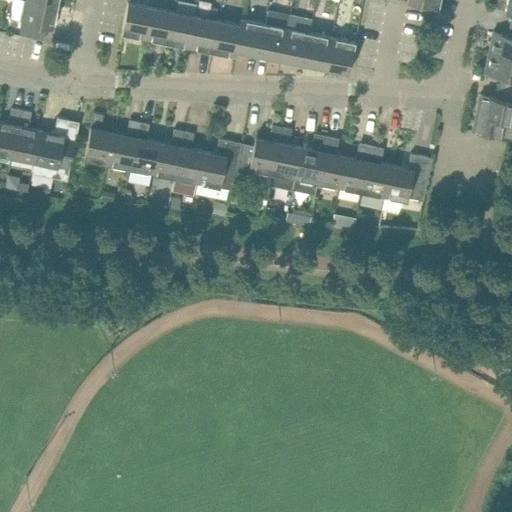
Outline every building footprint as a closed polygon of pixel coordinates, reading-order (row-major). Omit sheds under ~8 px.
[(52,28),(57,5),(34,0),(25,0),(25,2),(21,22),(47,27),(52,28)] [(144,37),(151,6),(127,1),(121,32),(144,37)] [(167,42),(173,10),(151,6),(144,37),(167,42)] [(189,46),(195,15),(173,10),(167,42),(189,46)] [(211,51),(218,19),(195,15),(189,46),(211,51)] [(258,54),(264,22),(241,18),(240,24),(235,49),(236,50),(258,54)] [(240,24),(218,19),(211,51),(235,55),(236,50),(235,49),(240,24)] [(21,22),(18,34),(44,40),(47,27),(21,22)] [(280,58),(287,27),(264,22),(258,54),(280,58)] [(511,23),(511,24),(508,34),(493,31),(488,52),(511,56),(511,23)] [(303,63),(309,31),(287,27),(280,58),(303,63)] [(325,67),(331,36),(309,31),(303,63),(325,67)] [(348,72),(355,40),(331,36),(325,67),(348,72)] [(511,56),(488,52),(484,73),(505,77),(503,87),(511,89),(511,56)] [(511,118),(511,119),(511,113),(511,89),(503,87),(500,98),(479,93),(472,130),(511,138),(511,118)] [(0,153),(11,155),(21,109),(11,107),(8,122),(0,120),(0,153)] [(34,160),(40,128),(28,126),(31,111),(21,109),(11,155),(34,160)] [(101,123),(103,113),(93,111),(91,121),(101,123)] [(129,167),(139,121),(129,119),(126,134),(113,131),(107,163),(129,167)] [(152,172),(158,140),(148,138),(147,133),(149,123),(139,121),(129,167),(152,172)] [(278,141),(279,136),(281,125),(272,123),(269,134),(266,138),(255,136),(253,144),(241,142),(235,174),(270,181),(272,172),(278,141)] [(291,128),(281,125),(279,136),(289,138),(291,128)] [(107,163),(113,131),(90,126),(83,158),(107,163)] [(64,133),(40,128),(34,160),(32,171),(66,178),(69,167),(71,156),(75,137),(63,134),(64,133)] [(180,145),(181,140),(183,130),(174,128),(172,138),(168,143),(158,140),(152,172),(174,176),(180,145)] [(193,132),(183,130),(181,140),(191,142),(193,132)] [(324,145),(326,135),(316,133),(314,143),(324,145)] [(336,137),(326,135),(324,145),(334,147),(336,137)] [(235,174),(241,142),(219,137),(215,152),(203,150),(196,181),(231,189),(235,174)] [(294,177),(301,145),(278,141),(272,172),(294,177)] [(361,191),(371,144),(361,142),(359,152),(355,157),(345,155),(339,186),(361,191)] [(383,195),(390,164),(380,162),(379,156),(381,146),(371,144),(361,191),(383,195)] [(196,181),(203,150),(180,145),(174,176),(196,181)] [(316,181),(323,150),(301,145),(294,177),(316,181)] [(339,186),(345,155),(323,150),(316,181),(339,186)] [(407,167),(390,164),(383,195),(407,200),(408,196),(423,200),(432,157),(410,152),(407,167)] [(6,174),(4,186),(16,188),(18,176),(6,174)] [(286,219),(285,221),(307,226),(309,218),(309,216),(287,212),(286,219)]
